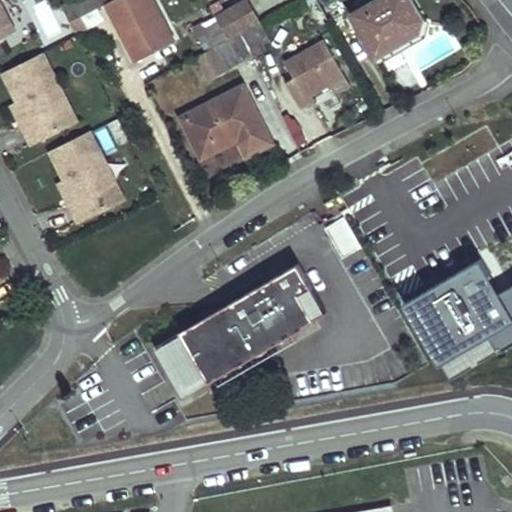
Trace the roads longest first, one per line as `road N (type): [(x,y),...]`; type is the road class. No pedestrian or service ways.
road 1 (residential): [(511,52),(462,94),(324,165),(99,320),(63,332)]
road 2 (residential): [(0,495),(490,410),(511,423)]
road 3 (unknown): [(161,275),(220,289),(325,240)]
road 4 (residential): [(63,332),(48,283),(0,194)]
